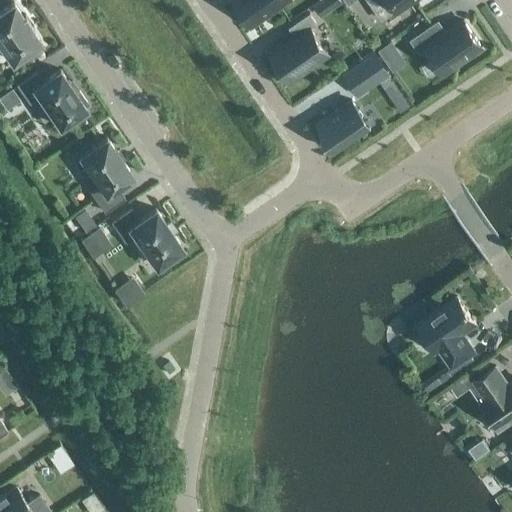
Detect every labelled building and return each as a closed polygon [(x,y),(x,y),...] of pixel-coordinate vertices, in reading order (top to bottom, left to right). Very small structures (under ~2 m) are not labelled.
[(233,0),(251,25),(287,0),(233,0)] [(329,0),(320,0),(313,5),(321,16),(335,7),(329,0)] [(367,0),(372,7),(382,0),(388,0),(396,11),(409,2),(410,4),(416,0),(367,0)] [(22,15),(13,1),(0,10),(0,43),(12,61),(23,53),(25,57),(38,48),(36,44),(40,41),(31,28),(33,26),(24,13),(22,15)] [(317,23),(310,13),(288,27),(295,37),(270,54),(289,81),(328,54),(310,28),(317,23)] [(433,23),(410,39),(419,52),(426,48),(444,73),(482,46),(464,20),(442,35),(433,23)] [(362,48),(375,43),(370,29),(356,34),(362,48)] [(392,62),(407,50),(393,33),(378,45),(392,62)] [(344,74),(357,94),(389,72),(375,53),(344,74)] [(75,92),(59,69),(43,80),(36,70),(16,84),(29,102),(38,95),(60,126),(72,117),(74,120),(85,113),(83,110),(86,108),(84,105),(87,102),(78,90),(75,92)] [(401,93),(391,101),(399,113),(410,105),(401,93)] [(368,125),(351,100),(318,123),(335,147),(368,125)] [(132,175),(106,137),(80,155),(82,158),(79,160),(88,173),(90,171),(100,185),(90,191),(104,211),(124,198),(116,186),(132,175)] [(84,232),(95,224),(84,208),(73,216),(84,232)] [(111,221),(125,241),(135,235),(156,265),(168,257),(171,260),(181,253),(179,250),(182,247),(155,208),(139,219),(131,208),(111,221)] [(144,293),(132,275),(113,288),(125,306),(144,293)] [(457,296),(417,324),(436,351),(439,348),(452,367),(475,351),(462,332),(476,323),(457,296)] [(497,431),(511,420),(511,380),(509,382),(496,363),(472,380),(485,399),(478,403),(497,431)] [(5,368),(0,371),(0,381),(10,375),(5,368)] [(436,395),(431,399),(436,406),(441,402),(436,395)] [(499,444),(489,451),(496,460),(505,453),(499,444)] [(3,493),(0,494),(0,511),(50,511),(38,494),(26,502),(16,487),(5,494),(3,493)]
